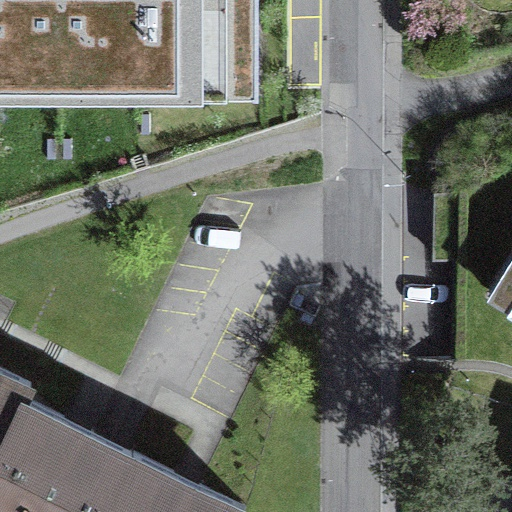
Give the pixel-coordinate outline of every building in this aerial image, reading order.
[(203,0),(0,0),(0,60),(203,61),(203,0)] [(203,0),(203,61),(258,61),(257,0),(203,0)] [(0,441),(22,396),(30,380),(0,365),(0,441)] [(22,396),(0,441),(0,511),(99,511),(130,448),(106,437),(22,396)] [(238,511),(243,503),(130,448),(99,511),(238,511)]
